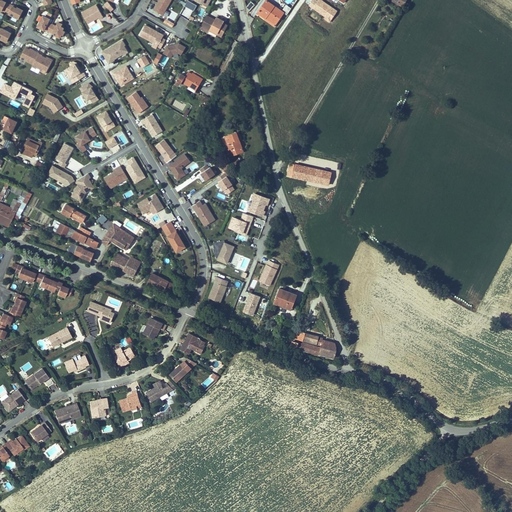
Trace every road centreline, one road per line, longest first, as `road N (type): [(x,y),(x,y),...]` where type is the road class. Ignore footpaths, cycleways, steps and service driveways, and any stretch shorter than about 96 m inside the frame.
road 1 (unclassified): [(189,310),(156,363),(126,379),(68,390),(0,431)]
road 2 (unclassified): [(399,0),(279,195)]
road 3 (unclassified): [(237,0),(279,195)]
road 4 (unclassified): [(279,195),(348,368)]
road 5 (residential): [(189,310),(203,255),(140,142)]
road 6 (tertiary): [(189,310),(348,368)]
road 7 (tertiary): [(348,368),(405,392),(453,429)]
